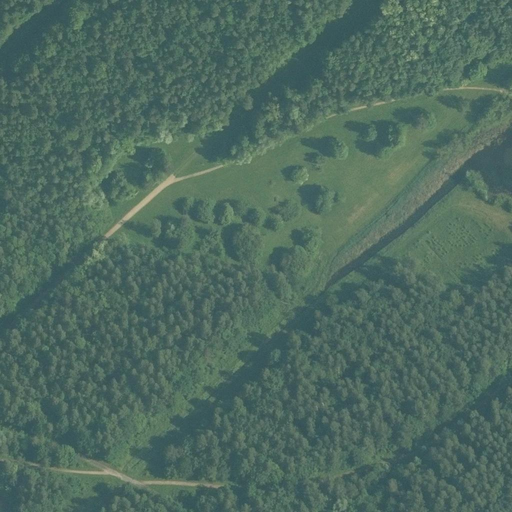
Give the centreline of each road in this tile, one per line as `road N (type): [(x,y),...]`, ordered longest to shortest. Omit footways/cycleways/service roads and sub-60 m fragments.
road 1 (track): [(92,511),(322,301),(451,206),(511,218)]
road 2 (track): [(163,183),(361,0)]
road 3 (track): [(163,183),(0,336)]
road 4 (track): [(132,481),(0,429)]
